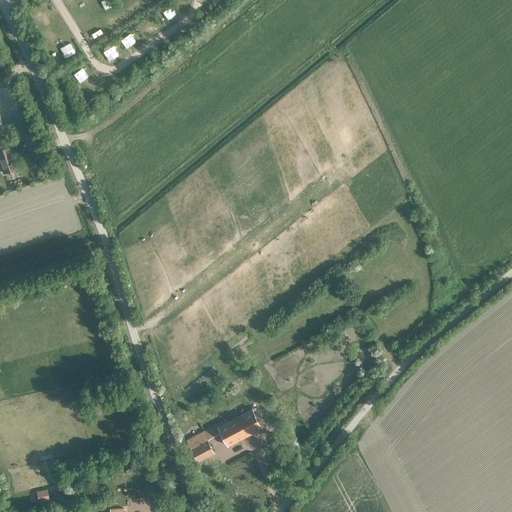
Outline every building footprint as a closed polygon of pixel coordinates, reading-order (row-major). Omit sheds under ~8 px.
[(0,161),(4,173),(18,168),(11,145),(0,148),(0,161)] [(304,349),(293,355),(296,362),(308,356),(304,349)] [(227,446),(272,422),(262,403),(217,427),(227,446)] [(196,462),(218,451),(212,438),(207,440),(202,432),(185,440),(196,462)] [(37,491),(39,501),(50,499),(48,489),(37,491)]
